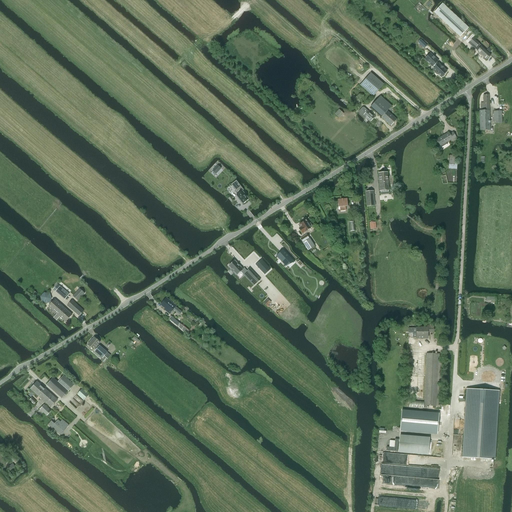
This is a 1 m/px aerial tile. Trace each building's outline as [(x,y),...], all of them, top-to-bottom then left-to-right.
[(443,4),(434,13),(460,37),(468,28),(443,4)] [(473,34),(466,41),(468,43),(469,41),(473,37),(475,35),(473,34)] [(469,41),(468,43),(471,46),(474,48),(487,60),(490,55),(481,47),(482,46),(473,38),(470,41),(469,41)] [(444,74),(447,71),(438,64),(437,64),(436,63),(438,61),(430,54),(425,59),(433,66),(433,65),(435,67),(433,69),(433,70),(432,71),(435,73),(436,72),(441,77),(442,77),(443,77),(444,75),(444,74)] [(371,73),(360,85),(361,85),(373,96),(384,84),(371,73)] [(481,110),(479,110),(480,130),(484,130),(486,130),(490,130),(489,95),(483,95),(483,103),(481,103),(481,110)] [(381,96),(371,107),(391,126),(397,119),(387,111),(392,106),(381,96)] [(362,107),(359,111),(359,112),(359,113),(365,118),(366,117),(371,121),(375,117),(368,110),(364,107),(362,107)] [(502,111),(494,111),(494,123),(502,123),(502,111)] [(443,136),(437,139),(441,147),(447,144),(446,142),(452,138),(453,140),(456,138),(453,132),(450,134),(449,132),(443,136)] [(448,168),(457,169),(457,161),(454,161),(455,156),(450,155),(448,168)] [(388,172),(379,173),(380,190),(389,190),(388,172)] [(236,195),(238,197),(243,203),(244,203),(246,202),(246,201),(249,199),(242,191),(243,190),(236,180),(231,184),(238,193),(236,195)] [(374,191),(366,191),(367,206),(374,205),(374,191)] [(347,200),(338,200),(338,207),(339,207),(339,211),(345,211),(345,207),(347,207),(347,200)] [(301,226),(298,228),(302,234),(311,228),(310,227),(312,225),(310,222),(308,224),(306,221),(307,221),(306,220),(299,224),(301,226)] [(357,221),(349,222),(350,231),(355,231),(355,228),(358,228),(357,221)] [(310,238),(303,243),(308,250),(314,245),(310,238)] [(283,250),(276,256),(286,266),(292,260),(283,250)] [(234,260),(228,266),(231,269),(233,272),(234,271),(237,275),(241,272),(244,275),(245,274),(252,281),(254,279),(257,282),(260,280),(250,269),(247,271),(244,268),(243,269),(234,260)] [(60,286),(55,292),(64,299),(69,294),(60,286)] [(78,301),(85,293),(79,288),(72,296),(78,301)] [(42,298),(44,303),(50,304),(54,300),(52,294),(46,293),(42,298)] [(55,299),(48,307),(57,314),(54,317),(57,320),(60,317),(66,322),(72,315),(55,299)] [(72,300),(67,306),(80,316),(84,310),(72,300)] [(163,303),(161,305),(167,310),(166,311),(169,314),(175,307),(167,300),(164,303),(163,303)] [(171,316),(169,319),(178,326),(180,324),(171,316)] [(181,325),(179,327),(187,333),(189,331),(181,325)] [(416,328),(416,338),(428,338),(428,332),(433,332),(433,326),(427,326),(427,328),(416,328)] [(94,338),(88,345),(93,350),(95,348),(96,349),(99,346),(98,344),(99,342),(94,338)] [(96,349),(94,352),(102,358),(104,356),(107,352),(100,346),(99,346),(96,349)] [(426,353),(424,406),(436,406),(437,365),(440,365),(440,356),(438,356),(438,354),(426,353)] [(53,378),(47,385),(62,398),(73,385),(63,376),(58,382),(53,378)] [(37,382),(30,389),(51,408),(57,400),(37,382)] [(82,389),(77,394),(84,400),(89,395),(82,389)] [(467,402),(463,457),(493,459),(497,404),(498,404),(499,391),(466,389),(465,402),(467,402)] [(44,404),(40,409),(47,416),(51,411),(44,404)] [(51,421),(48,425),(60,435),(64,431),(69,425),(62,419),(60,422),(58,420),(54,423),(51,421)] [(400,435),(398,452),(428,455),(430,437),(400,435)]
